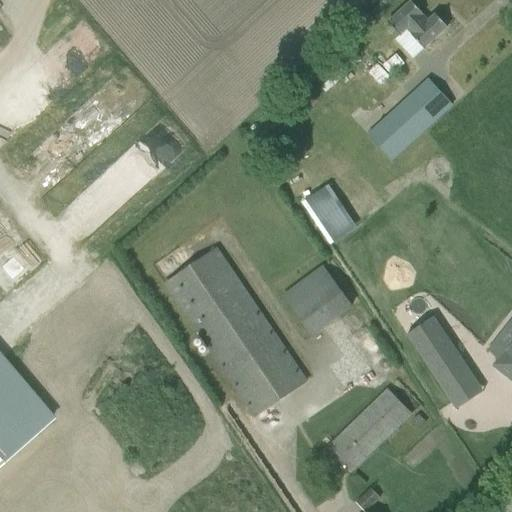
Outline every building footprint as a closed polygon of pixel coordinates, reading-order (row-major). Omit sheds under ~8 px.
[(423,50),(447,28),(435,15),(427,22),(422,16),(422,15),(410,2),(387,24),(399,37),(406,30),(412,36),(411,37),(423,50)] [(388,45),(375,57),(391,74),(404,63),(388,45)] [(367,136),(391,162),(452,106),(429,80),(410,97),(367,136)] [(353,165),(310,189),(335,233),(376,210),(377,211),(379,210),(368,190),(367,190),(353,165)] [(0,298),(43,262),(0,210),(0,298)] [(163,285),(254,419),(308,382),(216,249),(163,285)] [(281,297),(312,337),(354,308),(323,266),(281,297)] [(434,317),(408,335),(447,393),(473,376),(434,317)] [(511,341),(495,364),(511,376),(511,341)] [(0,464),(50,422),(0,363),(0,464)] [(319,456),(328,465),(335,456),(352,473),(411,416),(386,390),(319,456)] [(355,504),(362,511),(366,511),(379,500),(369,489),(355,504)]
